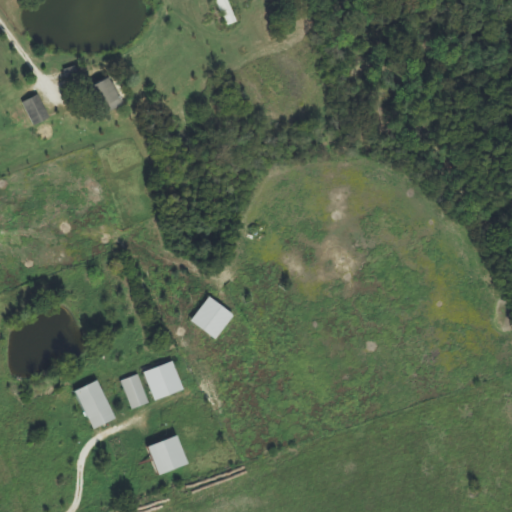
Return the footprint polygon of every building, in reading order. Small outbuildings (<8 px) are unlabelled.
[(88,89),(99,117),(120,109),(109,80),(88,89)] [(49,120),(38,97),(22,104),(33,127),(49,120)] [(190,322),(214,341),(233,318),(209,298),(190,322)] [(144,372),(152,401),(182,392),(173,363),(144,372)] [(147,406),(139,376),(122,381),(130,410),(147,406)] [(92,430),(114,420),(97,381),(75,392),(92,430)] [(146,447),(157,476),(186,465),(175,436),(146,447)]
